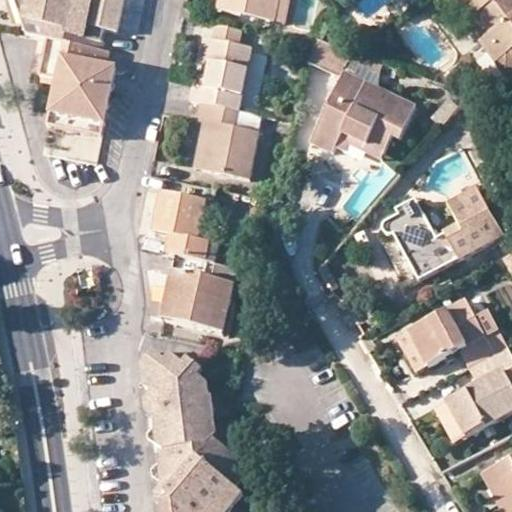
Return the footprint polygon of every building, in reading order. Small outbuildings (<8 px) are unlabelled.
[(15,0),(28,37),(50,42),(101,54),(107,32),(119,35),(126,0),(15,0)] [(222,0),(219,14),(275,26),(280,0),(222,0)] [(295,0),(280,0),(275,26),(289,29),(295,0)] [(481,44),(497,66),(509,57),(511,62),(511,0),(467,0),(465,2),(491,36),(481,44)] [(215,30),(214,42),(242,43),(242,31),(215,30)] [(342,77),(351,54),(319,41),(310,65),(342,77)] [(101,54),(50,42),(46,62),(42,79),(59,83),(48,129),(103,141),(119,70),(109,68),(112,56),(101,54)] [(203,106),(240,114),(254,51),(212,42),(207,63),(213,65),(207,90),(202,89),(195,87),(192,104),(203,106)] [(507,80),(511,76),(511,62),(509,57),(497,66),(507,80)] [(207,63),(202,89),(207,90),(213,65),(207,63)] [(466,78),(459,68),(446,78),(454,87),(466,78)] [(336,156),(338,149),(343,137),(387,157),(395,139),(403,143),(418,110),(345,75),(313,145),(336,156)] [(240,114),(203,106),(199,122),(206,124),(213,125),(203,172),(250,182),(263,120),(240,114)] [(195,170),(203,172),(213,125),(206,124),(195,170)] [(384,164),(387,157),(343,137),(338,149),(347,154),(350,148),(384,164)] [(397,212),(399,218),(394,221),(388,224),(385,227),(384,231),(384,235),(386,238),(389,239),(393,239),(396,239),(421,285),(511,237),(511,218),(501,185),(451,211),(461,229),(439,241),(419,202),(397,212)] [(179,260),(239,273),(242,262),(220,258),(224,239),(203,234),(209,204),(163,195),(155,235),(173,239),(169,258),(179,260)] [(239,273),(179,260),(165,325),(225,338),(239,273)] [(320,274),(335,297),(342,293),(325,268),(320,274)] [(461,353),(471,370),(510,350),(491,315),(478,322),(467,303),(410,334),(430,370),(461,353)] [(418,377),(430,370),(410,334),(398,340),(418,377)] [(511,353),(510,350),(471,370),(480,388),(449,405),(469,440),(511,416),(511,385),(509,379),(511,377),(511,353)] [(155,353),(143,368),(156,379),(146,390),(152,395),(146,402),(148,419),(157,426),(158,448),(166,455),(167,462),(161,465),(163,485),(154,495),(155,503),(165,510),(165,511),(232,511),(237,507),(229,502),(237,493),(242,487),(241,473),(228,464),(234,456),(214,443),(204,436),(215,422),(203,414),(213,401),(211,399),(209,387),(200,379),(203,374),(190,364),(187,369),(173,357),(166,364),(155,353)] [(143,368),(146,390),(156,379),(143,368)] [(219,438),(213,401),(203,414),(215,422),(204,436),(214,443),(219,438)] [(456,448),(469,440),(449,405),(435,412),(456,448)] [(240,460),(234,456),(228,464),(241,473),(240,460)] [(511,461),(491,472),(511,511),(511,461)] [(502,511),(511,511),(491,472),(484,476),(502,511)] [(243,499),(237,493),(229,502),(237,507),(243,499)]
